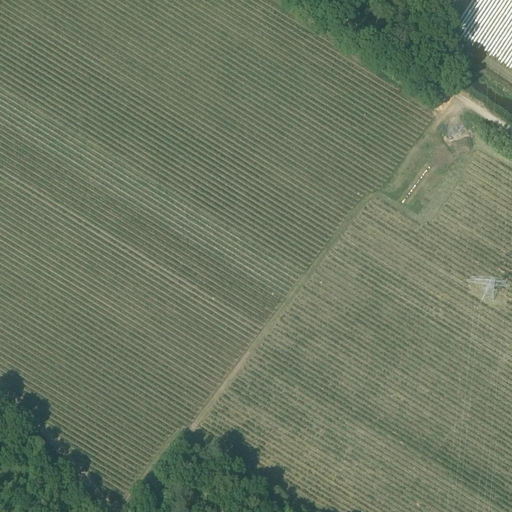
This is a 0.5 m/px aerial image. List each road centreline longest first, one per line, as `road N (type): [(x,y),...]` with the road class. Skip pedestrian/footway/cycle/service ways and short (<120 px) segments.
road 1 (track): [(112,511),(200,419),(447,91)]
road 2 (track): [(511,135),(309,0)]
road 3 (track): [(111,511),(0,383)]
